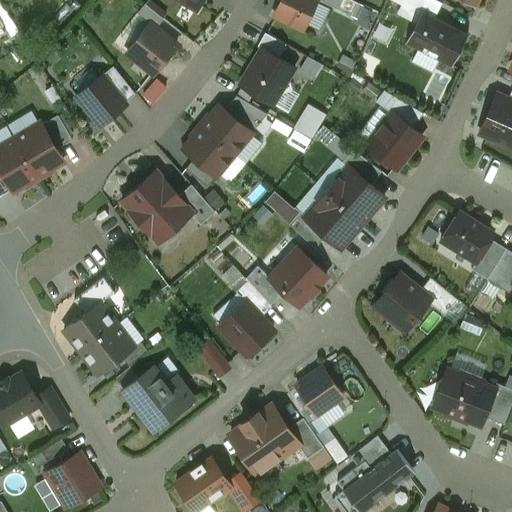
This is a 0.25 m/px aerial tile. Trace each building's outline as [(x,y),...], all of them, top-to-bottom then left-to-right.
[(179,0),(196,10),(201,0),(179,0)] [(316,0),(280,0),(274,15),(303,29),(316,0)] [(421,10),(435,17),(442,3),(437,0),(402,0),(403,1),(421,10)] [(149,23),(155,28),(163,19),(144,4),(137,13),(149,23)] [(435,17),(421,10),(405,42),(451,66),(468,34),(435,17)] [(155,28),(149,23),(126,52),(153,74),(176,45),(155,28)] [(261,48),(278,57),(285,44),(265,32),(257,45),(261,48)] [(245,75),(240,83),(273,103),(274,102),(280,91),(290,89),(287,78),(294,67),(278,57),(261,48),(245,75)] [(308,57),(299,71),(310,78),(319,63),(308,57)] [(101,75),(76,95),(99,125),(125,104),(101,75)] [(151,101),(167,87),(157,76),(142,90),(151,101)] [(298,94),(290,89),(280,91),(274,102),(289,111),(298,94)] [(511,100),(507,99),(496,94),(479,132),(511,147),(511,100)] [(236,95),(223,109),(252,132),(267,114),(236,95)] [(383,107),(391,113),(391,112),(411,128),(423,113),(392,95),(392,96),(392,95),(383,107)] [(309,101),(287,140),(306,151),(327,112),(309,101)] [(206,118),(199,126),(233,154),(252,132),(223,109),(219,105),(208,119),(206,118)] [(8,123),(13,132),(39,117),(34,108),(8,123)] [(391,113),(366,144),(396,168),(421,136),(411,128),(391,112),(391,113)] [(57,115),(41,124),(55,149),(72,139),(57,115)] [(40,123),(15,138),(37,175),(62,160),(55,149),(41,124),(40,123)] [(195,134),(183,149),(194,158),(215,176),(233,154),(199,126),(193,133),(195,134)] [(15,138),(0,146),(0,169),(11,188),(12,190),(37,175),(15,138)] [(341,162),(347,167),(348,165),(370,183),(381,171),(352,148),(341,162)] [(215,176),(194,158),(185,169),(206,186),(215,176)] [(347,167),(326,191),(362,222),(384,196),(370,183),(348,165),(347,167)] [(0,195),(11,188),(0,169),(0,195)] [(155,170),(121,201),(157,242),(190,213),(192,211),(178,195),(155,170)] [(190,184),(178,195),(192,211),(190,213),(200,224),(214,211),(190,184)] [(275,189),(266,200),(289,220),(298,210),(275,189)] [(305,216),(304,217),(325,235),(340,248),(362,222),(326,191),(305,216)] [(314,248),(325,235),(304,217),(305,216),(299,211),(288,223),(314,248)] [(494,233),(458,211),(440,240),(475,262),(476,263),(491,239),(494,233)] [(506,248),(491,239),(476,263),(475,262),(471,269),(487,279),(506,248)] [(130,242),(120,249),(124,254),(134,248),(130,242)] [(297,247),(269,277),(283,290),(299,305),(308,294),(310,296),(318,287),(316,286),(326,275),(297,247)] [(511,252),(506,248),(487,279),(510,292),(511,286),(511,252)] [(270,304),(283,290),(269,277),(257,265),(245,277),(247,280),(270,304)] [(382,294),(373,305),(404,330),(427,301),(430,298),(419,290),(399,273),(393,281),(391,279),(380,292),(382,294)] [(84,313),(99,301),(100,302),(114,292),(103,276),(73,299),(84,313)] [(430,277),(419,290),(430,298),(427,301),(444,314),(456,299),(430,277)] [(235,291),(244,301),(245,301),(260,317),(272,306),(270,304),(247,280),(235,291)] [(63,329),(80,351),(116,323),(100,302),(99,301),(84,313),(63,329)] [(244,301),(219,325),(246,354),(272,330),(260,317),(245,301),(244,301)] [(116,323),(80,351),(97,373),(121,355),(133,345),(116,323)] [(196,345),(218,374),(231,364),(210,335),(196,345)] [(133,345),(121,355),(128,365),(147,350),(140,341),(133,345)] [(151,365),(122,387),(154,428),(193,399),(174,374),(164,382),(151,365)] [(323,366),(295,386),(316,413),(342,395),(323,366)] [(460,374),(447,369),(432,405),(446,411),(445,413),(466,421),(467,419),(480,424),(483,416),(495,388),(493,387),(481,382),(482,379),(461,371),(460,374)] [(0,415),(5,424),(38,404),(39,404),(34,396),(20,372),(8,379),(7,377),(0,381),(0,415)] [(511,388),(496,382),(493,387),(495,388),(483,416),(503,424),(511,400),(511,388)] [(39,404),(38,404),(52,427),(68,417),(50,387),(34,396),(39,404)] [(243,425),(229,434),(256,472),(262,467),(276,458),(297,443),(298,443),(288,427),(271,404),(259,413),(257,411),(240,423),(243,425)] [(298,443),(297,443),(307,458),(322,446),(303,416),(288,427),(298,443)] [(350,457),(358,466),(365,462),(368,465),(388,450),(378,436),(350,457)] [(61,438),(30,457),(36,466),(67,448),(61,438)] [(343,484),(340,486),(343,489),(359,511),(362,511),(413,474),(393,446),(388,450),(368,465),(343,484)] [(45,471),(66,506),(100,487),(79,451),(45,471)] [(227,479),(211,457),(202,463),(201,462),(190,469),(192,471),(175,482),(194,510),(229,486),(231,485),(227,479)] [(282,468),(276,458),(262,467),(269,477),(282,468)] [(340,480),(343,484),(368,465),(365,462),(358,466),(340,480)] [(240,470),(227,479),(231,485),(229,486),(246,510),(260,500),(240,470)] [(359,511),(343,489),(333,497),(344,511),(359,511)]
